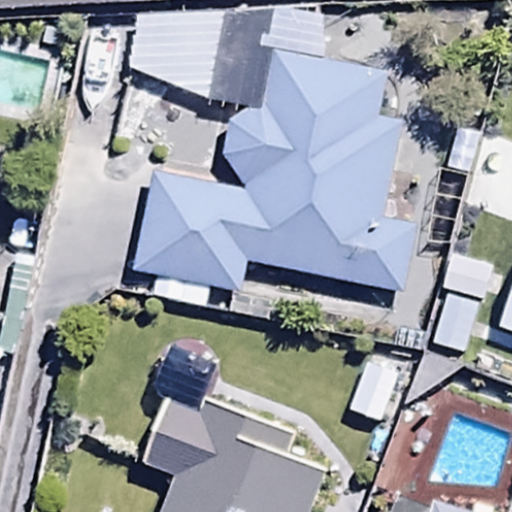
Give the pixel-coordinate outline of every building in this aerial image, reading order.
[(0,0),(0,20),(172,11),(171,0),(0,0)] [(194,0),(195,12),(398,0),(194,0)] [(214,127),(238,132),(226,169),(250,207),(157,189),(137,288),(156,292),(152,312),(206,323),(210,304),(241,310),(248,278),(405,309),(418,242),(384,235),(403,139),(375,134),(385,84),(275,63),(281,35),(233,26),(214,127)] [(491,294),(457,284),(435,356),(469,367),(491,294)] [(404,388),(369,376),(351,426),(386,439),(404,388)] [(148,480),(173,489),(165,511),(318,511),(329,485),(290,471),(299,446),(210,414),(207,424),(172,411),(148,480)]
